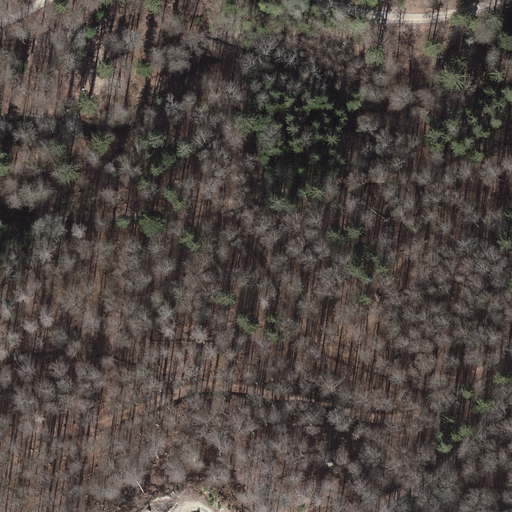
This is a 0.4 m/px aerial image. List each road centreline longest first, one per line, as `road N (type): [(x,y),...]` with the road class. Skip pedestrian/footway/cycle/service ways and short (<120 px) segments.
road 1 (track): [(0,225),(195,213),(352,181),(458,172),(511,152)]
road 2 (track): [(511,347),(406,417),(358,418),(214,386),(98,426),(31,434)]
road 3 (track): [(511,386),(438,476),(384,511)]
road 4 (track): [(487,0),(409,14),(332,0)]
